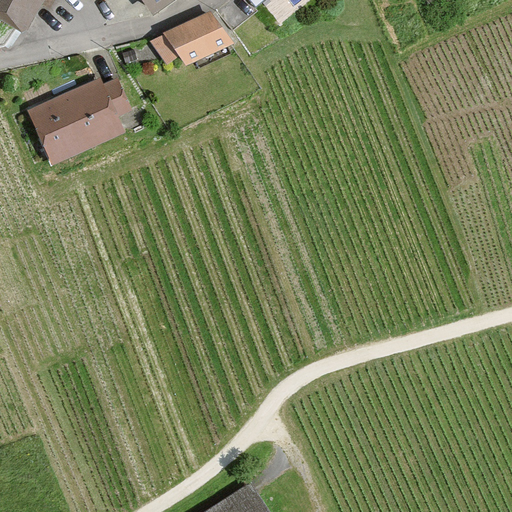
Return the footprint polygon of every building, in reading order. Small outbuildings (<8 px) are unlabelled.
[(51,0),(0,0),(0,18),(30,36),(51,0)] [(152,0),(162,13),(180,0),(152,0)] [(231,43),(209,15),(168,35),(188,63),(231,43)] [(102,78),(32,111),(60,170),(133,135),(126,122),(139,115),(122,78),(106,86),(102,78)] [(275,511),(251,474),(193,511),(275,511)]
